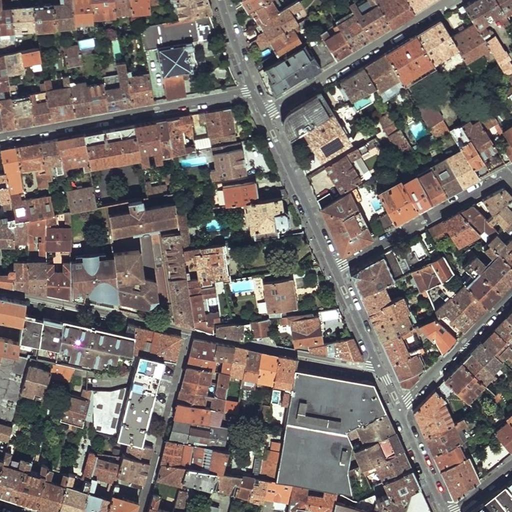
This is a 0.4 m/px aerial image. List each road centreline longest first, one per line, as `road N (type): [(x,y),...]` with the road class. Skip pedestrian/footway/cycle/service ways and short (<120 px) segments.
road 1 (residential): [(252,89),(0,137)]
road 2 (residential): [(449,0),(264,114)]
road 3 (residential): [(334,270),(505,177)]
road 4 (residential): [(189,332),(0,289)]
road 5 (residential): [(377,363),(189,332)]
road 6 (residential): [(141,511),(189,332)]
road 7 (residential): [(334,270),(264,114)]
road 8 (residential): [(399,407),(511,292)]
